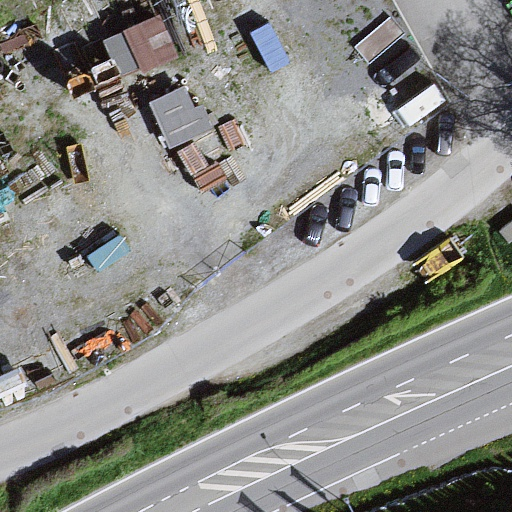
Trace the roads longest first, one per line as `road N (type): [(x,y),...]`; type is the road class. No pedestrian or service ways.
road 1 (residential): [(511,137),(350,267),(220,348),(39,442),(0,453)]
road 2 (tertiary): [(511,351),(167,511)]
